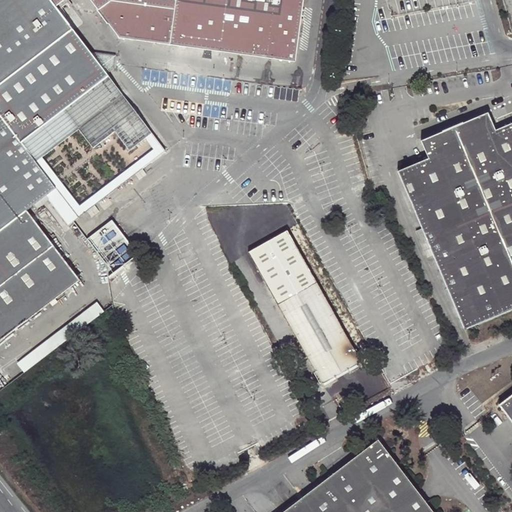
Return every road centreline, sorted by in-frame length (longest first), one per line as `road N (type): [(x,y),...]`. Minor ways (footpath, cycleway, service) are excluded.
road 1 (unclassified): [(334,0),(324,90),(109,293)]
road 2 (unclassified): [(199,511),(412,392),(511,346)]
